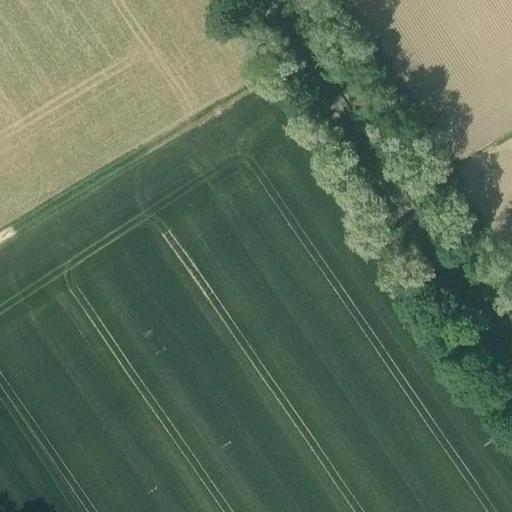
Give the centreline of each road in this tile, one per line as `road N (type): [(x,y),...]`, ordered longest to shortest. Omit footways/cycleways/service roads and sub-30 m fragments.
road 1 (track): [(339,0),(511,269)]
road 2 (track): [(247,95),(10,227)]
